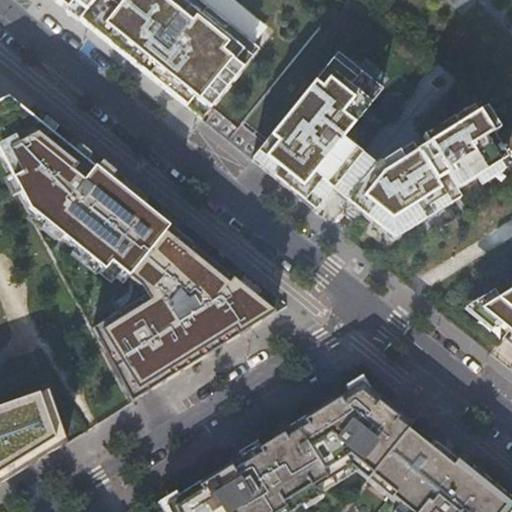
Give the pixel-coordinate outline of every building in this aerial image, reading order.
[(53,0),(77,19),(92,0),(53,0)] [(92,0),(77,19),(123,56),(137,67),(202,120),(213,107),(259,49),(198,0),(92,0)] [(499,125),(486,104),(449,126),(448,123),(431,134),(435,140),(402,160),(398,153),(376,166),(336,134),(380,80),(341,48),(251,160),(314,211),(331,190),(393,239),(449,205),(444,197),(478,176),(481,181),(504,168),(500,162),(506,159),(489,131),(499,125)] [(128,268),(169,212),(24,94),(0,105),(0,155),(29,211),(100,265),(109,253),(128,268)] [(169,212),(128,268),(133,272),(141,284),(86,318),(131,402),(204,357),(285,306),(169,212)] [(511,289),(477,311),(511,339),(511,289)] [(352,470),(369,484),(410,433),(413,429),(362,388),(280,439),(281,440),(263,452),(262,451),(168,509),(169,511),(296,511),(321,497),(317,492),(352,470)] [(0,484),(67,443),(48,393),(0,409),(0,484)] [(432,452),(410,433),(369,484),(403,511),(509,511),(511,509),(511,508),(470,475),(467,479),(456,468),(458,465),(436,447),(432,452)]
